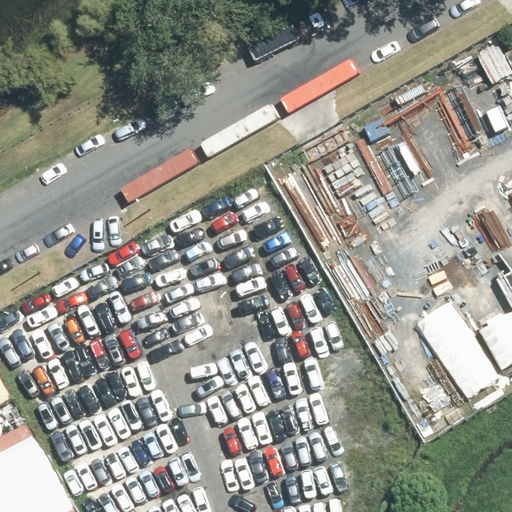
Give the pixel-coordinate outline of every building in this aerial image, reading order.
[(175,245),(190,273),(234,250),(238,257),(298,225),(279,190),(216,223),(208,208),(193,216),(201,231),(175,245)] [(241,265),(292,358),(343,330),(329,304),(339,299),(302,231),(241,265)] [(42,313),(0,334),(0,344),(14,372),(60,349),(42,313)] [(349,332),(280,374),(310,424),(379,383),(349,332)] [(386,388),(281,456),(308,498),(364,461),(375,479),(424,447),(386,388)] [(267,445),(231,466),(258,511),(268,511),(297,496),(267,445)] [(250,511),(229,474),(175,503),(180,511),(250,511)]
